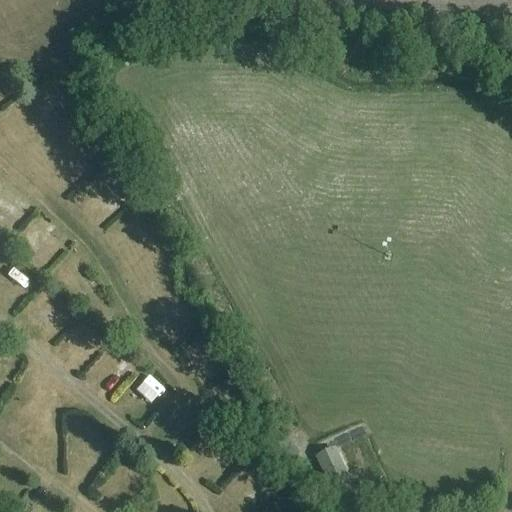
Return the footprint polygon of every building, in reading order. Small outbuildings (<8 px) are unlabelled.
[(35,86),(38,98),(77,89),(74,77),(35,86)] [(0,226),(10,235),(34,207),(21,195),(4,215),(0,211),(0,226)] [(112,227),(123,241),(151,219),(140,205),(112,227)] [(42,268),(64,243),(52,232),(30,257),(42,268)] [(165,249),(133,264),(141,279),(173,264),(165,249)] [(0,286),(18,267),(8,257),(0,265),(0,286)] [(66,265),(54,277),(79,302),(91,290),(66,265)] [(160,324),(187,304),(179,292),(151,312),(160,324)] [(97,383),(125,357),(114,345),(86,372),(97,383)] [(87,463),(85,420),(68,420),(70,464),(87,463)] [(215,431),(189,456),(201,468),(227,443),(215,431)] [(282,431),(264,444),(281,470),(300,458),(282,431)] [(335,450),(315,460),(336,505),(356,496),(335,450)] [(239,501),(261,472),(249,463),(227,492),(239,501)] [(145,495),(138,466),(129,469),(136,498),(145,495)] [(177,511),(177,491),(162,492),(163,511),(177,511)] [(290,511),(293,509),(282,499),(269,511),(290,511)]
